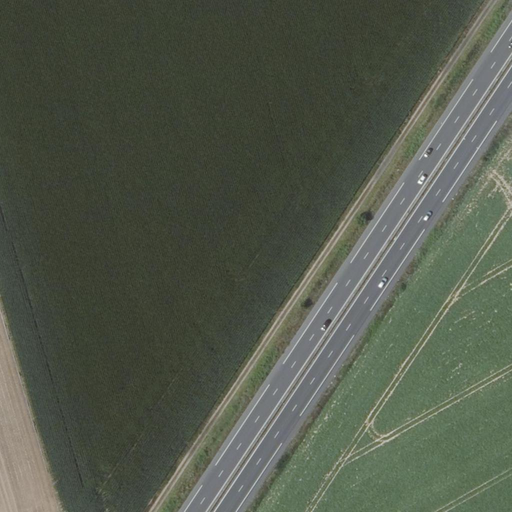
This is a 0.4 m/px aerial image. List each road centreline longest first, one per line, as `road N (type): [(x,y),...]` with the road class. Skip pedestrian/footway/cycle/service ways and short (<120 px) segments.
road 1 (track): [(492,0),(145,511)]
road 2 (trunk): [(511,37),(196,511)]
road 3 (trunk): [(225,511),(511,81)]
